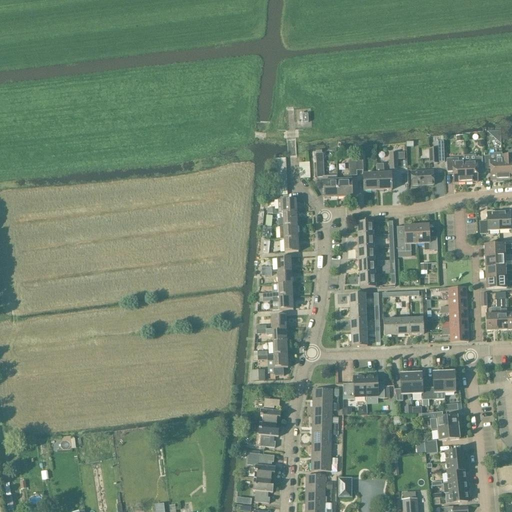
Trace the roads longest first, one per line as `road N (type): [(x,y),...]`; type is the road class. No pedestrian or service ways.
road 1 (residential): [(310,356),(326,217),(458,199)]
road 2 (residential): [(485,511),(470,351)]
road 3 (residential): [(310,356),(470,351)]
road 4 (residential): [(479,351),(475,255),(461,246),(458,199)]
road 5 (residential): [(286,511),(291,432),(310,356)]
